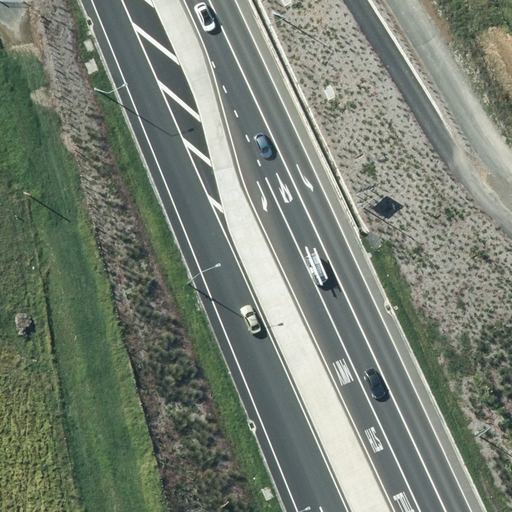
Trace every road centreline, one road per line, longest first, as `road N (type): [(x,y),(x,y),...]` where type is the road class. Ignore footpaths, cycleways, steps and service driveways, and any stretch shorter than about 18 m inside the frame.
road 1 (trunk): [(209,0),(434,511)]
road 2 (trunk): [(306,454),(106,0)]
